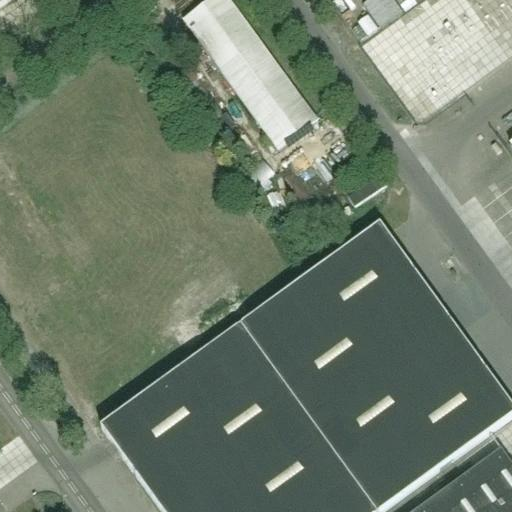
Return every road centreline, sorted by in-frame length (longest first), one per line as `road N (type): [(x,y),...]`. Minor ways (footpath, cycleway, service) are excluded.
road 1 (unclassified): [(511,318),(285,0)]
road 2 (unclassified): [(88,511),(0,389)]
road 3 (unclassified): [(0,86),(122,0)]
